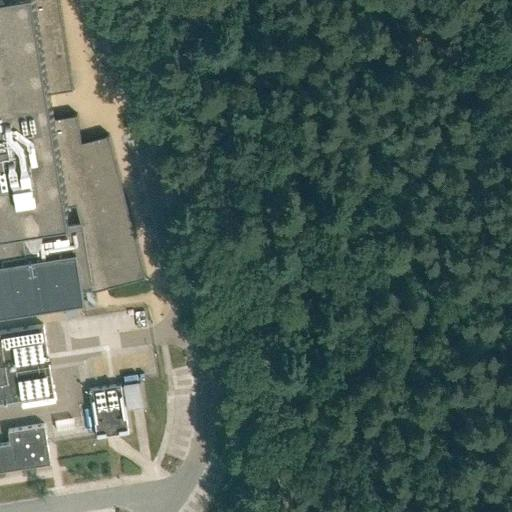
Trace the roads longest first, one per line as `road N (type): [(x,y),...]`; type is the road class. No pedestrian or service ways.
road 1 (track): [(307,511),(166,0)]
road 2 (track): [(511,113),(370,0)]
